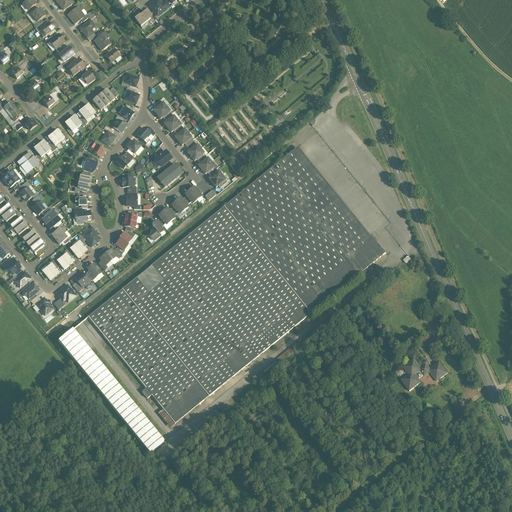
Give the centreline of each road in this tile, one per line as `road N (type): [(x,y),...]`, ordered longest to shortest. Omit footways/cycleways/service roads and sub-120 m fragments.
road 1 (secondary): [(511,434),(323,0)]
road 2 (residential): [(143,64),(125,68),(0,169)]
